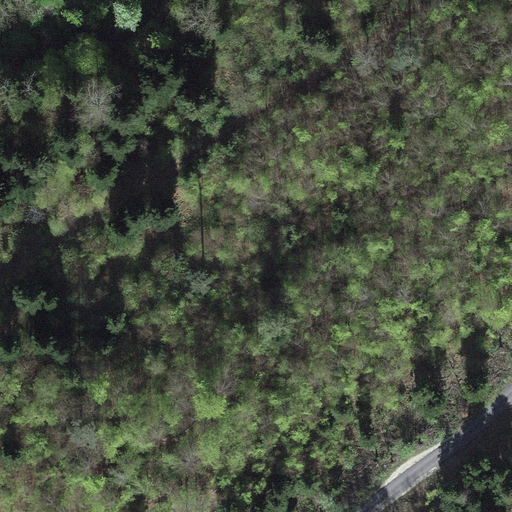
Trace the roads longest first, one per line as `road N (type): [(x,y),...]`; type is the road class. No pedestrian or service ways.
road 1 (track): [(0,267),(42,232),(414,0)]
road 2 (unclassified): [(369,511),(511,393)]
